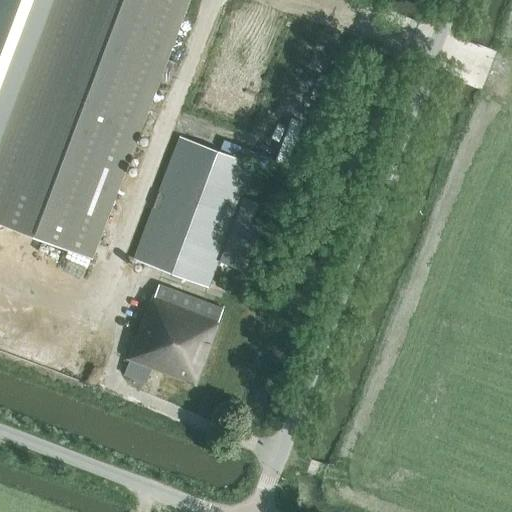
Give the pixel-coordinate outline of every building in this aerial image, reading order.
[(186,0),(56,0),(0,146),(0,223),(92,257),(92,256),(89,255),(186,0)] [(0,0),(0,146),(56,0),(0,0)] [(253,165),(179,138),(134,259),(208,287),(253,165)] [(158,285),(146,314),(144,314),(126,359),(196,386),(220,324),(218,323),(223,311),(158,285)] [(0,346),(87,381),(104,339),(0,296),(0,346)]
